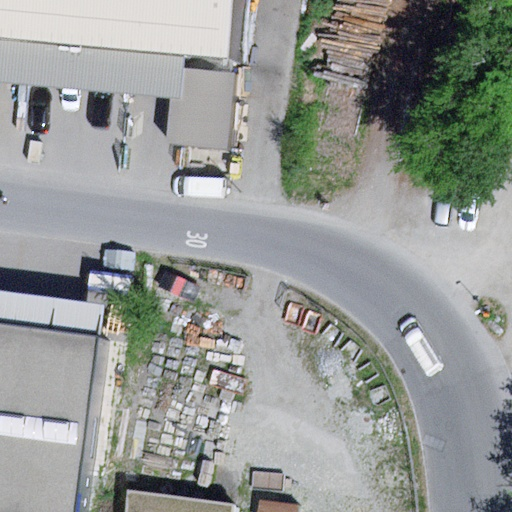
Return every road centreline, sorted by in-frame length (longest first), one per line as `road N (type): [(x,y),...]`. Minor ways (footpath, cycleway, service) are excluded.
road 1 (unclassified): [(0,205),(280,244),(362,276),(409,314),(441,362),(468,447),(466,511)]
road 2 (track): [(362,276),(414,0)]
